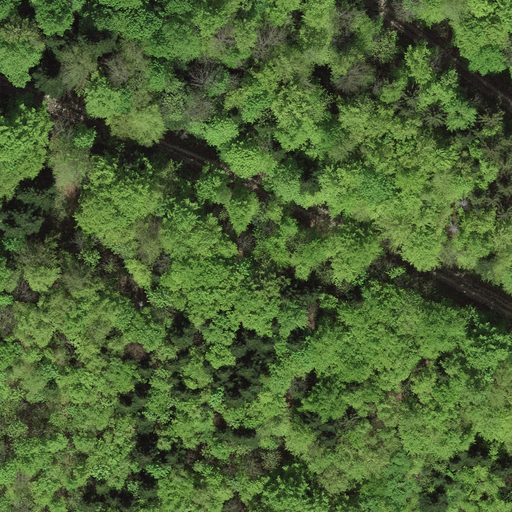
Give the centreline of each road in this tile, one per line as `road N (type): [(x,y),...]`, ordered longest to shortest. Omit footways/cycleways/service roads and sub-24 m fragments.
road 1 (track): [(511,312),(253,176),(0,77)]
road 2 (track): [(378,0),(511,100)]
